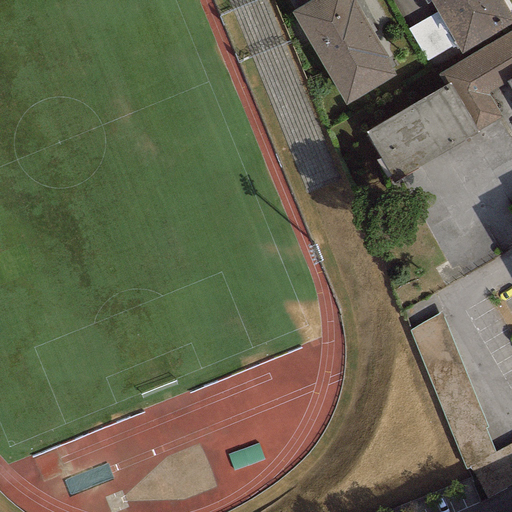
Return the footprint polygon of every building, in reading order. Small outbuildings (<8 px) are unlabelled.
[(340,180),(265,0),(227,0),(306,194),(340,180)] [(288,0),(294,11),(312,0),(288,0)] [(312,0),(294,11),(291,13),(345,105),(396,76),(351,0),(312,0)] [(511,20),(500,0),(428,0),(462,59),(511,31),(511,20)] [(437,75),(444,88),(450,84),(476,130),(500,116),(487,93),(507,81),(511,78),(511,31),(462,59),(437,75)] [(444,88),(366,133),(394,181),(478,132),(476,130),(450,84),(444,88)] [(488,428),(441,313),(410,329),(466,469),(470,468),(487,498),(511,484),(511,442),(495,452),(485,429),(488,428)]
